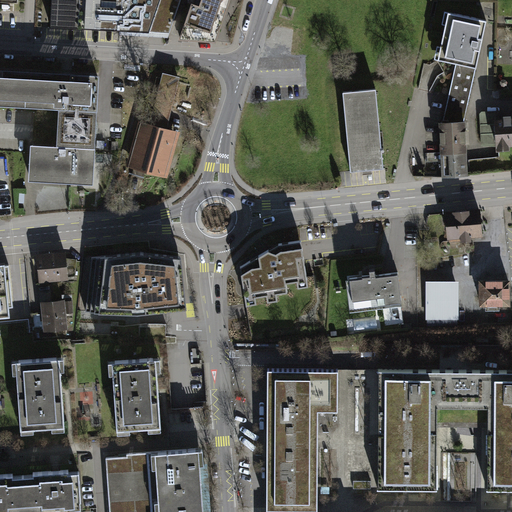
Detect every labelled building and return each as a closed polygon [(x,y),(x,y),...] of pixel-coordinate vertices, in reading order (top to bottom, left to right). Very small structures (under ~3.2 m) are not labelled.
[(52,0),(51,26),(142,30),(158,0),(52,0)] [(228,0),(191,0),(180,32),(213,44),(228,0)] [(444,62),(458,65),(443,124),(466,122),(479,69),(483,70),(494,21),(456,13),(444,62)] [(0,60),(0,102),(59,106),(58,136),(30,134),(28,178),(61,180),(95,182),(101,66),(0,60)] [(382,90),(348,93),(355,172),(388,169),(382,90)] [(501,151),(511,149),(511,117),(499,119),(498,112),(482,113),(484,145),(501,144),(501,151)] [(143,118),(127,166),(167,179),(182,130),(143,118)] [(466,122),(443,124),(445,155),(471,154),(469,122),(466,122)] [(471,154),(445,155),(447,179),(473,178),(471,154)] [(485,210),(449,213),(452,244),(488,241),(485,210)] [(240,268),(244,297),(307,287),(300,241),(278,244),(240,268)] [(28,253),(0,255),(0,319),(33,317),(28,253)] [(41,284),(72,283),(70,254),(40,256),(41,284)] [(142,254),(94,259),(90,312),(142,314),(185,308),(180,257),(142,254)] [(398,273),(345,279),(349,310),(402,304),(398,273)] [(511,280),(486,281),(487,309),(511,307),(511,280)] [(463,282),(429,281),(428,320),(462,321),(463,282)] [(43,302),(46,331),(75,328),(72,300),(43,302)] [(112,352),(117,430),(168,426),(162,348),(112,352)] [(16,352),(22,432),(69,429),(63,349),(16,352)] [(266,508),(317,509),(318,410),(337,410),(338,369),(267,368),(266,508)] [(511,370),(383,369),(382,488),(432,488),(432,422),(492,422),(492,489),(511,489),(511,370)] [(207,497),(203,449),(106,456),(111,505),(207,497)] [(86,469),(28,472),(30,511),(58,511),(89,510),(86,469)] [(30,511),(28,472),(0,473),(0,511),(30,511)] [(208,511),(207,497),(111,505),(111,511),(208,511)]
